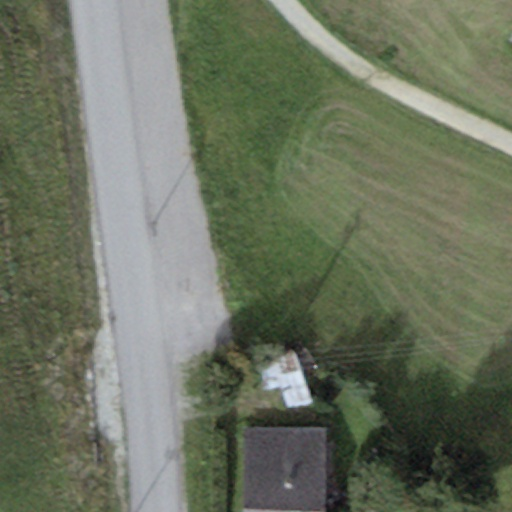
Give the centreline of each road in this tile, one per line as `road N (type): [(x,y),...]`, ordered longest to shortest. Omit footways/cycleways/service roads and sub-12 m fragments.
road 1 (unclassified): [(95,0),(153,411),(159,511)]
road 2 (track): [(277,0),(297,26),(383,90),(511,151)]
